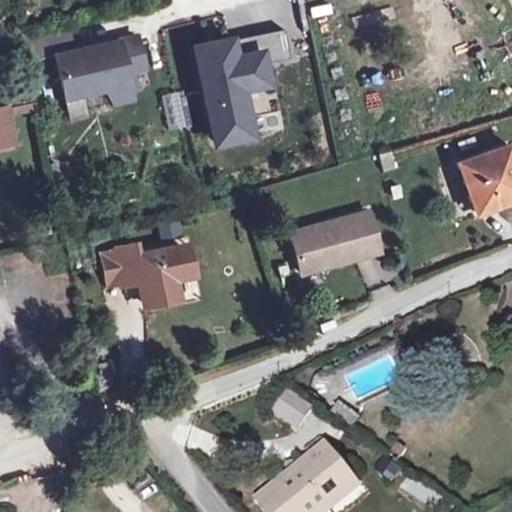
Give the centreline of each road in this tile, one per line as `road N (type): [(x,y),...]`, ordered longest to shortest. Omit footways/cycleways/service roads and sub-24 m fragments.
road 1 (residential): [(511,261),(272,369),(133,415)]
road 2 (residential): [(0,333),(20,339),(68,397),(76,433)]
road 3 (residential): [(133,415),(211,511)]
